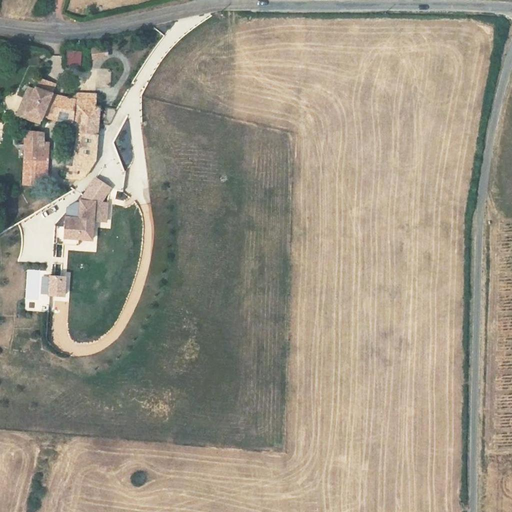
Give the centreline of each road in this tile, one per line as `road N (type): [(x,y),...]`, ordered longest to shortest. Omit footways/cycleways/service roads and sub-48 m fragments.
road 1 (residential): [(511,46),(479,208),(471,511)]
road 2 (residential): [(511,11),(214,4)]
road 3 (residential): [(214,4),(69,30),(0,27)]
road 4 (track): [(90,176),(152,60),(197,8)]
